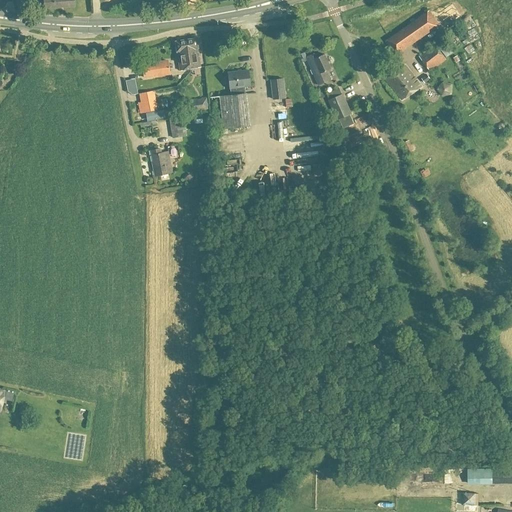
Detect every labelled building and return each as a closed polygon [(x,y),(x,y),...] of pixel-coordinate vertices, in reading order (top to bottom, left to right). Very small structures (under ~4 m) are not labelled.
[(74,0),(43,0),(44,8),(75,6),(74,0)] [(412,41),(404,31),(390,41),(397,51),(412,41)] [(196,38),(186,39),(190,68),(200,67),(196,38)] [(190,68),(186,39),(175,41),(180,70),(190,68)] [(431,72),(447,59),(435,44),(418,56),(431,72)] [(305,52),(299,55),(302,62),(307,60),(306,57),(307,56),(305,52)] [(307,56),(306,57),(307,60),(319,86),(331,80),(327,71),(332,69),(325,54),(316,58),(314,53),(307,56)] [(170,73),(168,60),(142,64),(144,77),(170,73)] [(406,66),(388,79),(403,101),(422,87),(406,66)] [(228,72),(230,88),(250,86),(248,70),(228,72)] [(425,83),(431,79),(427,74),(421,78),(425,83)] [(284,79),(271,80),(273,99),(286,97),(284,79)] [(436,90),(444,87),(442,81),(434,84),(436,90)] [(320,95),(324,93),(320,85),(316,87),(320,95)] [(330,97),(339,91),(336,87),(327,92),(330,97)] [(141,102),(138,102),(140,113),(155,111),(150,91),(139,94),(141,102)] [(246,93),(220,96),(224,129),(250,126),(246,93)] [(343,94),(329,100),(338,120),(339,119),(343,128),(354,123),(350,115),(352,114),(343,94)] [(189,113),(210,110),(207,96),(186,100),(189,113)] [(155,112),(149,113),(150,120),(165,117),(164,110),(155,111),(155,112)] [(183,118),(169,119),(172,138),(186,136),(183,118)] [(160,148),(152,150),(154,162),(153,162),(156,176),(169,173),(169,172),(173,172),(170,157),(166,158),(165,152),(161,153),(160,148)] [(447,209),(461,252),(480,246),(469,213),(461,215),(458,206),(447,209)] [(460,502),(467,503),(468,492),(462,491),(460,502)]
